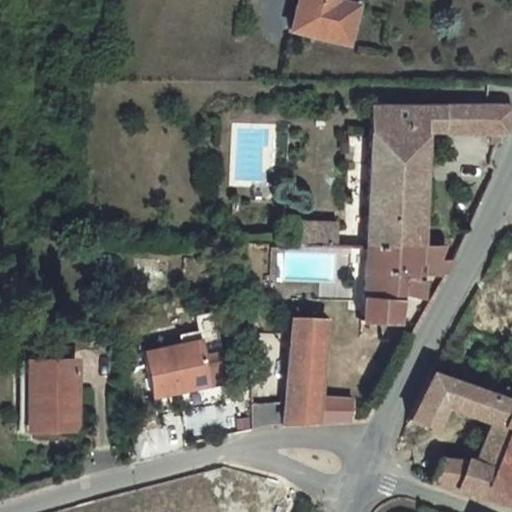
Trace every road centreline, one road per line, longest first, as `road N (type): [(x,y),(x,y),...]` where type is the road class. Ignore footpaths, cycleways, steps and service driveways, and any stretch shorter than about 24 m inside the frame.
road 1 (residential): [(0,509),(219,452),(278,450),(361,470)]
road 2 (tertiary): [(361,470),(511,175)]
road 3 (tertiary): [(361,470),(481,511)]
